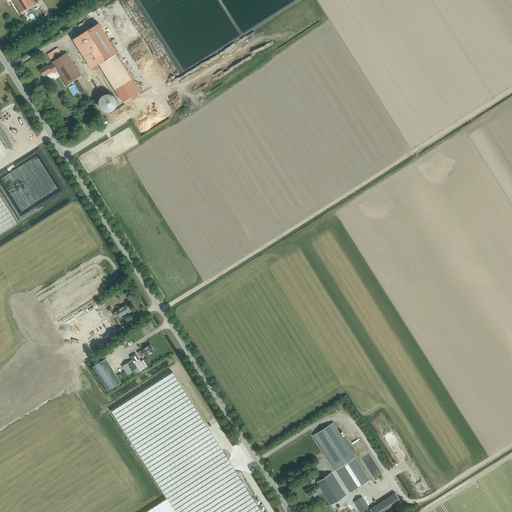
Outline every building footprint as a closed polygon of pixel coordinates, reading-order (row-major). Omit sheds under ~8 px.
[(12,0),(21,13),(35,3),(33,0),(12,0)] [(91,69),(99,65),(116,54),(97,24),(73,40),(91,69)] [(81,76),(67,53),(52,62),(53,64),(48,66),(48,65),(40,70),(44,76),(51,71),(51,70),(55,68),(66,85),(81,76)] [(116,54),(99,65),(115,90),(132,79),(116,54)] [(96,75),(87,81),(95,92),(101,88),(98,84),(101,82),(96,75)] [(99,105),(100,107),(102,109),(104,111),(106,112),(109,112),(111,111),(114,110),(115,108),(117,106),(117,103),(117,101),(116,98),(115,96),(113,95),(110,94),(108,93),(106,94),(103,95),(101,96),(100,98),(99,100),(99,103),(99,105)] [(0,233),(15,224),(0,199),(0,233)] [(10,251),(0,256),(0,511),(144,511),(167,499),(111,411),(10,251)] [(116,311),(114,313),(116,316),(118,314),(120,317),(130,311),(126,305),(116,311)] [(145,356),(154,350),(150,344),(141,350),(141,351),(139,352),(130,357),(132,360),(122,366),(127,375),(137,368),(139,372),(148,366),(141,355),(143,354),(145,356)] [(106,359),(93,367),(108,391),(121,383),(106,359)] [(261,511),(173,372),(111,411),(167,499),(175,511),(261,511)] [(355,458),(333,423),(315,435),(336,470),(336,469),(355,458)] [(369,480),(355,458),(336,469),(351,492),(369,480)] [(430,480),(435,478),(431,470),(426,472),(430,480)] [(331,505),(346,495),(332,473),(317,482),(318,483),(313,486),(313,485),(305,490),(309,496),(316,491),(316,490),(320,487),(331,505)] [(359,511),(360,511),(369,507),(362,496),(353,502),(359,511)] [(175,511),(167,499),(145,511),(175,511)]
